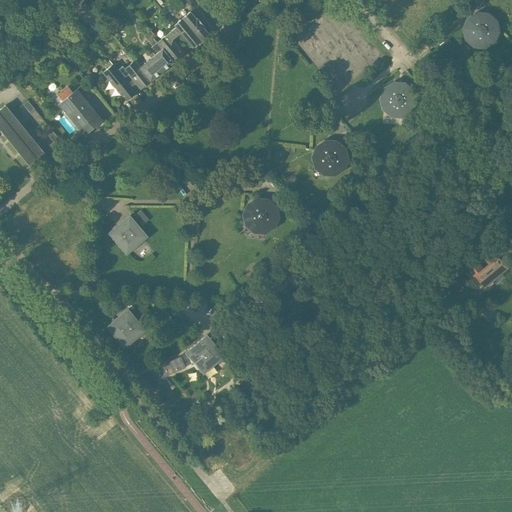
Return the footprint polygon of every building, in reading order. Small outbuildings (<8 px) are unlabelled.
[(82,1),(72,9),(79,18),(89,10),(82,1)] [(191,12),(190,12),(174,25),(176,27),(180,33),(180,32),(192,47),(208,33),(203,27),(204,26),(197,18),(196,18),(191,12)] [(466,26),(466,28),(466,30),(466,33),(467,36),(468,36),(468,38),(469,39),(471,41),(474,44),(474,43),(475,45),(477,45),(484,46),(484,45),(486,45),(487,44),(487,45),(490,43),(493,41),(494,40),(495,38),(495,39),(498,33),(498,32),(498,31),(498,29),(498,26),(497,23),(496,23),(496,21),(495,20),(495,19),(490,15),(488,14),(487,14),(483,13),(480,13),(480,14),(478,13),(477,14),(476,14),(474,16),(471,17),(471,18),(470,19),(469,20),(468,20),(467,23),(466,26)] [(114,16),(107,21),(110,24),(116,19),(114,16)] [(176,27),(157,43),(173,62),(183,54),(171,40),(180,33),(176,27)] [(110,39),(114,36),(108,29),(104,32),(110,39)] [(58,46),(66,39),(60,31),(51,38),(58,46)] [(157,53),(140,67),(151,80),(168,66),(173,62),(157,43),(153,37),(148,32),(144,36),(153,46),(152,47),(157,53)] [(448,38),(440,44),(450,58),(459,52),(448,38)] [(13,54),(7,58),(11,64),(17,60),(13,54)] [(108,68),(103,72),(126,100),(136,92),(124,78),(114,66),(109,60),(105,64),(108,68)] [(115,64),(114,66),(124,78),(125,77),(128,74),(140,89),(151,80),(140,67),(135,61),(125,69),(123,66),(119,69),(115,64)] [(383,96),(383,98),(383,99),(383,103),(384,106),(385,106),(385,107),(386,109),(388,111),(391,113),(392,114),(394,114),(394,115),(401,115),(403,115),(404,114),(407,113),(410,111),(411,110),(412,108),(415,102),(415,100),(415,99),(415,95),(414,92),(413,92),(413,91),(412,89),(407,85),(405,84),(404,84),(404,83),(401,83),(400,83),(397,83),(395,83),(394,84),(393,84),(391,85),(390,85),(388,87),(387,88),(386,90),(385,90),(384,93),(383,96)] [(102,120),(76,89),(73,92),(68,87),(58,95),(63,100),(59,103),(85,134),(102,120)] [(30,101),(25,104),(31,112),(36,109),(30,101)] [(0,109),(0,128),(21,154),(28,164),(43,152),(5,105),(0,109)] [(54,143),(59,139),(53,131),(48,135),(54,143)] [(351,133),(343,139),(351,151),(360,145),(351,133)] [(314,154),(313,156),(313,158),(314,161),(315,164),(315,166),(317,167),(316,167),(319,169),(321,172),(322,171),(323,173),(325,173),(331,174),(331,173),(333,173),(335,173),(338,171),(340,169),(342,168),(342,167),(343,167),(345,161),(346,159),(345,157),(346,157),(345,154),(344,151),(343,149),(342,148),(337,143),(337,144),(336,142),(334,142),(331,141),(328,141),(327,142),(326,141),(324,142),(321,144),(318,145),(319,146),(317,147),(316,148),(315,151),(313,154),(314,154)] [(282,196),(274,204),(280,211),(288,203),(282,196)] [(247,210),(246,219),(251,227),(259,231),(269,228),(275,222),(275,212),(270,204),(262,201),(253,203),(247,210)] [(488,216),(493,213),(486,205),(482,209),(488,216)] [(141,210),(136,214),(144,223),(149,219),(141,210)] [(130,216),(109,233),(126,253),(147,236),(130,216)] [(484,269),(473,256),(467,249),(458,256),(464,264),(475,277),(476,276),(486,289),(494,283),(492,281),(508,267),(506,265),(506,264),(505,262),(504,263),(499,257),(484,269)] [(454,270),(449,264),(438,272),(442,278),(454,270)] [(143,303),(137,308),(144,316),(150,311),(143,303)] [(128,310),(108,327),(125,347),(145,330),(128,310)] [(207,336),(187,353),(204,373),(224,356),(207,336)] [(159,375),(167,385),(190,365),(182,356),(159,375)]
